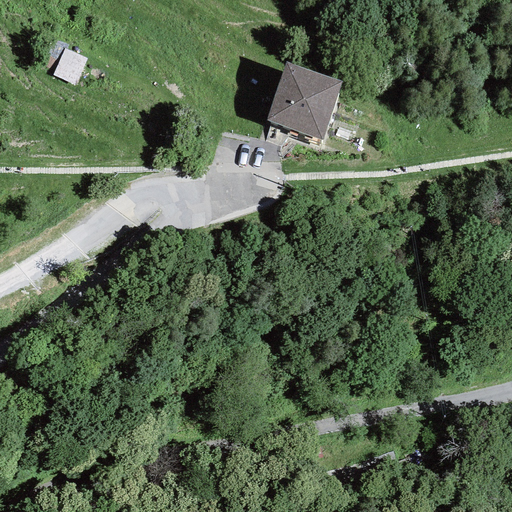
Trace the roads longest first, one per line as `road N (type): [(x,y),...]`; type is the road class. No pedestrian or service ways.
road 1 (unclassified): [(6,511),(50,484),(134,452),(243,442),(511,386)]
road 2 (unclassified): [(0,289),(152,190),(173,189),(182,203),(177,216),(0,354)]
